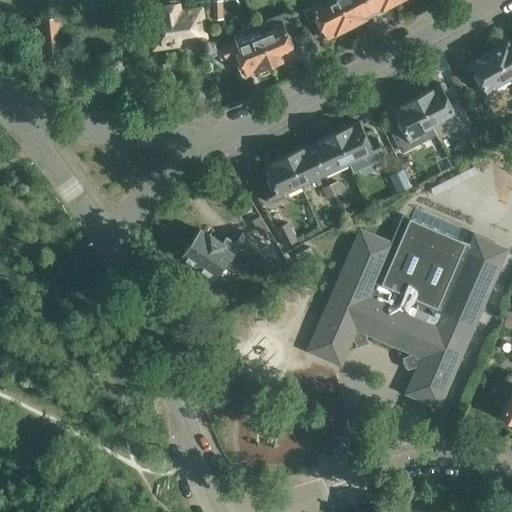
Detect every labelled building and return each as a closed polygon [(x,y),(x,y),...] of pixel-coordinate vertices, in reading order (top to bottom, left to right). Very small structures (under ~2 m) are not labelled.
[(213,0),(210,0),(211,20),(223,19),(222,0),(213,0)] [(351,26),(337,0),(324,0),(321,2),(321,0),(311,5),(311,6),(304,9),(309,21),(317,17),(327,38),(351,26)] [(367,0),(337,0),(351,26),(374,13),(367,0)] [(398,1),(397,0),(367,0),(374,13),(398,1)] [(151,16),(156,46),(184,42),(183,38),(205,35),(202,8),(180,11),(179,4),(162,6),(163,14),(151,16)] [(288,10),(256,24),(271,65),(297,54),(289,34),(297,31),(288,10)] [(38,18),(42,62),(63,61),(59,16),(38,18)] [(240,37),(222,45),(227,58),(228,58),(230,61),(239,58),(241,57),(248,75),(271,65),(256,24),(238,32),(240,37)] [(511,76),(511,36),(493,48),(510,78),(511,76)] [(510,78),(493,48),(469,62),(488,95),(498,89),(496,86),(510,78)] [(416,96),(432,126),(433,126),(440,139),(471,122),(459,99),(451,103),(441,83),(416,96)] [(416,96),(392,108),(410,142),(399,148),(404,157),(415,151),(411,142),(420,138),(418,134),(432,126),(416,96)] [(474,107),(480,118),(488,114),(482,103),(474,107)] [(359,119),(333,132),(348,163),(353,171),(368,164),(364,158),(375,153),(374,152),(382,149),(377,137),(376,138),(372,129),(365,132),(359,119)] [(310,143),(325,174),(348,163),(333,132),(310,143)] [(325,174),(310,143),(286,154),(300,185),(325,174)] [(300,185),(286,154),(264,165),(273,186),(265,190),(270,201),(278,198),(279,199),(289,195),(287,191),(300,185)] [(329,184),(334,195),(342,192),(337,181),(329,184)] [(334,195),(329,184),(321,188),(326,198),(334,195)] [(464,241),(469,231),(415,208),(411,218),(402,214),(390,242),(383,239),(360,229),(323,315),(308,350),(340,364),(352,337),(353,338),(356,347),(369,343),(365,333),(365,332),(412,353),(402,357),(407,370),(417,366),(406,393),(438,407),(507,248),(474,234),(470,244),(464,241)] [(298,241),(288,222),(273,230),(283,249),(298,241)] [(223,244),(224,243),(210,233),(209,234),(201,228),(182,255),(199,266),(194,275),(195,278),(204,284),(208,284),(213,276),(214,277),(225,261),(234,267),(242,266),(251,254),(260,260),(268,248),(244,230),(235,243),(237,244),(232,250),(223,244)] [(501,326),(511,330),(511,311),(508,310),(501,326)] [(511,371),(507,373),(505,378),(507,384),(501,386),(498,391),(500,396),(505,399),(497,414),(511,421),(511,371)]
